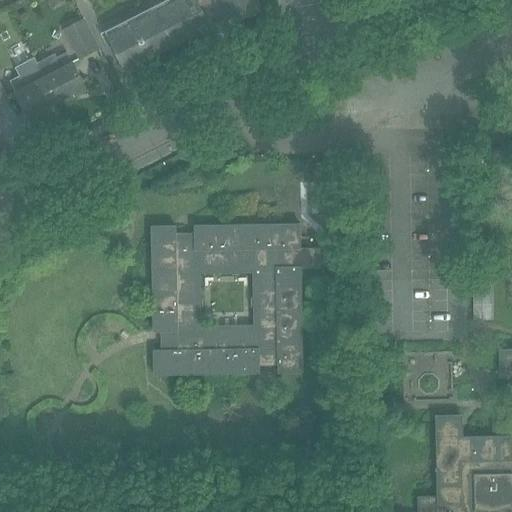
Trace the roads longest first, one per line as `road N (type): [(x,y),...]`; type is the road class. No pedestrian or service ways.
road 1 (tertiary): [(0,216),(309,58)]
road 2 (tertiary): [(309,58),(422,0)]
